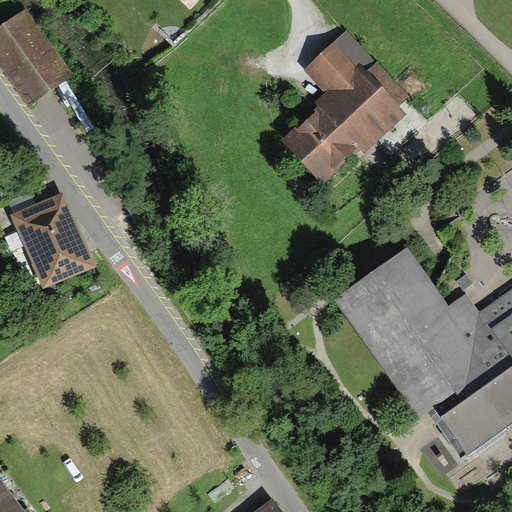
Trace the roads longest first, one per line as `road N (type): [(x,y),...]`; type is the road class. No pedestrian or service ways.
road 1 (residential): [(0,91),(294,511)]
road 2 (residential): [(86,0),(225,108)]
